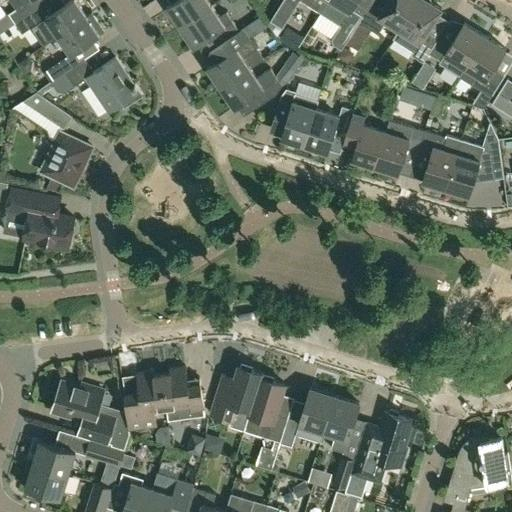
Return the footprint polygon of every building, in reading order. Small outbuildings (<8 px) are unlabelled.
[(8,13),(15,23),(35,9),(28,0),(10,0),(11,1),(12,0),(20,0),(22,3),(8,13)] [(69,0),(45,16),(58,35),(87,15),(76,0),(69,0)] [(173,0),(166,5),(180,25),(211,4),(208,0),(173,0)] [(297,3),(292,0),(281,0),(270,19),(282,26),(297,3)] [(320,11),(326,0),(301,0),(309,4),(320,11)] [(332,43),(341,49),(357,23),(363,15),(351,7),(355,0),(326,0),(320,11),(340,23),(331,39),(332,43)] [(371,0),(363,15),(357,23),(376,35),(384,22),(397,31),(416,0),(386,0),(384,4),(377,0),(371,0)] [(441,7),(429,0),(416,0),(397,31),(393,38),(414,51),(411,56),(422,63),(437,38),(427,31),(441,7)] [(212,33),(218,43),(239,29),(226,11),(219,16),(211,4),(180,25),(193,46),(212,33)] [(22,33),(42,19),(35,9),(15,23),(22,33)] [(87,15),(58,35),(70,53),(99,34),(105,30),(92,11),(87,15)] [(444,55),(464,67),(485,34),(464,21),(453,39),(441,32),(428,54),(440,61),(444,55)] [(264,57),(257,47),(243,26),(239,29),(218,43),(224,53),(207,66),(220,86),(250,66),(250,67),(264,57)] [(494,65),(506,47),(485,34),(464,67),(476,74),(471,82),(492,94),(506,73),(494,65)] [(65,71),(73,66),(66,56),(46,69),(53,79),(65,71)] [(85,58),(73,66),(65,71),(74,85),(87,76),(110,110),(123,101),(125,105),(140,95),(135,88),(137,86),(135,83),(133,84),(114,56),(94,70),(85,58)] [(256,76),(250,67),(250,66),(220,86),(234,106),(252,94),(259,104),(275,93),(282,84),(270,67),(256,76)] [(511,79),(507,77),(492,102),(511,115),(511,79)] [(300,142),(304,143),(316,107),(318,99),(295,92),(295,90),(286,87),(281,95),(269,130),(281,133),(281,136),(284,137),(284,139),(291,144),(299,144),(300,142)] [(36,91),(23,100),(64,128),(72,115),(36,91)] [(338,114),(316,107),(304,143),(308,144),(307,147),(314,151),(323,152),(324,149),(327,151),(335,128),(346,131),(353,111),(354,108),(342,105),(338,114)] [(375,165),(386,129),(362,122),(365,115),(353,111),(346,131),(342,144),(354,147),(351,158),(375,165)] [(386,129),(375,165),(398,173),(404,152),(416,156),(425,129),(390,118),(386,129)] [(428,160),(422,180),(445,187),(461,138),(447,133),(446,136),(425,129),(416,156),(428,160)] [(74,185),(92,145),(60,130),(41,170),(74,185)] [(491,150),(485,148),(485,145),(461,138),(445,187),(469,195),(473,180),(495,177),(491,150)] [(42,193),(12,187),(7,210),(28,214),(24,236),(41,239),(41,241),(45,246),(49,246),(53,243),(54,242),(68,245),(71,231),(75,230),(76,224),(73,221),(74,216),(39,208),(42,193)] [(261,375),(262,375),(263,371),(262,370),(262,371),(241,364),(240,363),(230,393),(219,389),(211,413),(246,424),(249,412),(250,407),(251,407),(261,375)] [(170,372),(162,373),(166,407),(177,405),(179,408),(181,417),(204,414),(199,377),(187,379),(185,365),(169,367),(170,372)] [(154,411),(156,408),(166,407),(162,373),(154,374),(153,369),(137,371),(139,389),(124,391),(129,424),(156,421),(154,411)] [(283,382),(262,375),(261,375),(251,407),(250,407),(249,412),(246,424),(244,428),(257,432),(281,439),(288,416),(288,415),(275,411),(284,381),(283,381),(283,382)] [(99,403),(104,389),(82,382),(81,386),(62,380),(53,409),(83,418),(79,432),(107,441),(107,443),(125,448),(130,432),(129,428),(123,426),(125,421),(115,418),(115,416),(112,416),(115,408),(99,403)] [(299,419),(288,416),(281,439),(280,442),(292,445),(296,433),(320,440),(324,430),(335,394),(310,386),(299,419)] [(335,394),(324,430),(335,433),(331,447),(344,451),(360,401),(335,394)] [(362,436),(354,458),(351,470),(381,480),(387,461),(401,465),(407,445),(405,445),(413,418),(399,414),(398,410),(391,408),(388,410),(385,409),(375,440),(362,436)] [(468,439),(459,451),(445,498),(465,504),(470,485),(511,479),(511,478),(508,450),(504,451),(502,436),(481,439),(480,434),(468,439)] [(85,453),(120,464),(124,449),(90,438),(85,453)] [(35,454),(32,462),(68,474),(75,450),(40,439),(39,442),(33,442),(30,450),(35,454)] [(332,483),(345,487),(351,470),(354,458),(341,454),(332,483)] [(61,497),(68,474),(32,462),(25,486),(61,497)] [(144,511),(153,486),(142,483),(143,477),(122,471),(118,483),(130,486),(121,511),(144,511)] [(157,473),(153,486),(144,511),(168,511),(170,505),(186,510),(193,485),(157,473)] [(105,511),(113,486),(94,480),(86,505),(105,511)] [(212,505),(216,492),(193,485),(186,510),(193,511),(224,511),(225,509),(212,505)] [(231,491),(225,509),(224,511),(264,511),(267,503),(231,491)] [(343,511),(346,504),(333,500),(329,511),(343,511)] [(280,507),(267,503),(264,511),(290,511),(289,509),(280,507)]
